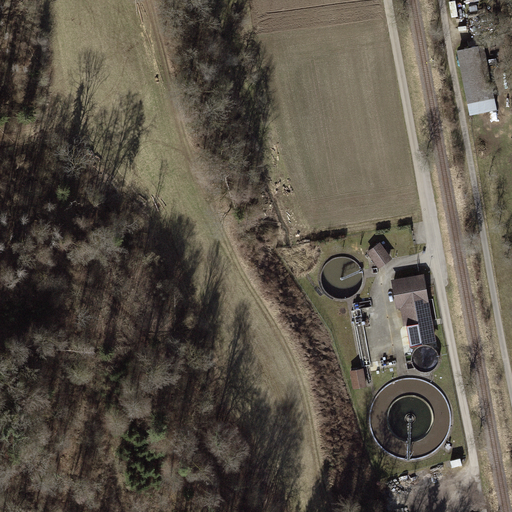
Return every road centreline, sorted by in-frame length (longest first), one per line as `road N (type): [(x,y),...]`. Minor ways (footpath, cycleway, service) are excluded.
road 1 (track): [(330,501),(308,400),(283,332),(226,234),(147,0)]
road 2 (unclassified): [(447,486),(476,461),(391,0)]
